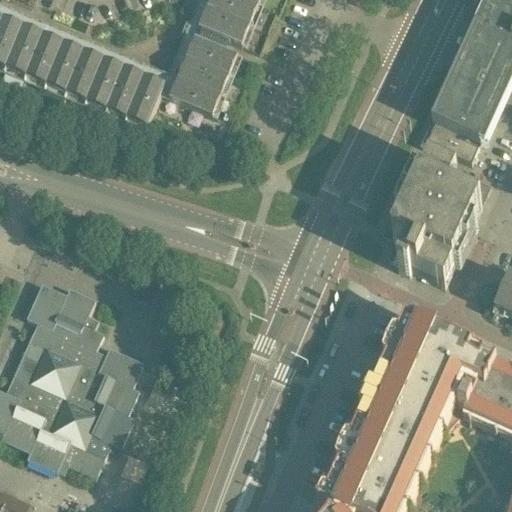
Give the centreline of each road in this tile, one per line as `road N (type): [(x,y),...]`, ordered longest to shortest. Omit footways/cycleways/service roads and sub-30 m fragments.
road 1 (tertiary): [(302,264),(0,170)]
road 2 (tertiary): [(302,264),(207,511)]
road 3 (tertiary): [(225,511),(325,267)]
road 4 (tertiary): [(411,37),(302,264)]
road 5 (tertiary): [(325,267),(429,44)]
